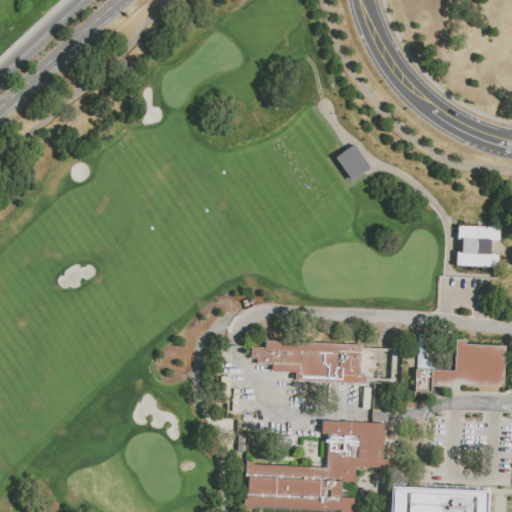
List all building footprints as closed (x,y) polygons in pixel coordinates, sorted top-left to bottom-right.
[(331,157),(352,143),(369,167),(348,181),(331,157)] [(456,239),(457,225),(499,227),(499,241),(489,241),(489,254),(498,254),(498,267),(455,266),(456,251),(460,252),(461,239),(456,239)] [(454,372),(455,340),(465,340),(465,345),(505,347),(503,387),(451,385),(450,388),(437,387),(437,395),(414,394),(415,370),(454,372)] [(265,348),(266,341),(361,346),(360,376),(366,376),(366,385),(294,382),(294,373),(271,372),(272,365),(256,365),(257,359),(250,359),(251,347),(265,348)] [(220,401),(221,379),(229,379),(228,401),(220,401)] [(326,409),(327,386),(336,386),(335,409),(326,409)] [(321,435),(321,421),(384,424),(382,460),(388,460),(387,469),(355,468),(354,483),(342,483),(341,488),(354,489),(354,493),(341,492),(341,498),(354,499),(353,511),(340,511),(324,511),(326,468),(328,435),(321,435)] [(253,462),(253,465),(326,468),(324,511),(250,507),(250,511),(243,511),(244,493),(247,494),(248,478),(245,478),(245,462),(253,462)] [(390,488),(388,511),(484,511),(485,492),(390,488)]
